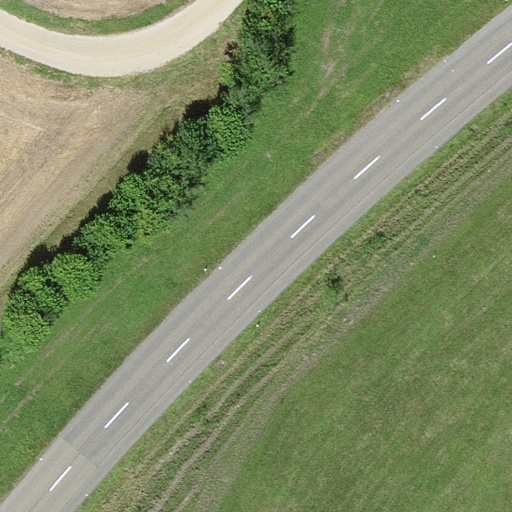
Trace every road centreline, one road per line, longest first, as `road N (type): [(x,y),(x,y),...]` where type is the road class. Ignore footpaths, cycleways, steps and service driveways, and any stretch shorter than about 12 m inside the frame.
road 1 (secondary): [(28,511),(316,208),(511,48)]
road 2 (track): [(217,0),(144,55),(58,53),(0,32)]
